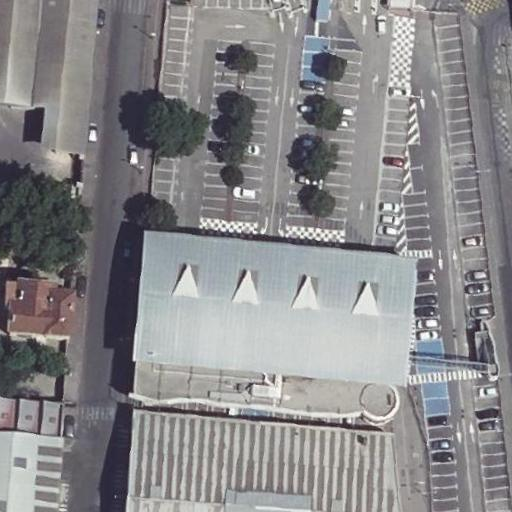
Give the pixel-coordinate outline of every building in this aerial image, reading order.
[(57,0),(0,0),(0,107),(49,112),(57,0)] [(57,0),(49,112),(47,148),(82,150),(93,0),(57,0)] [(55,189),(51,238),(74,241),(78,191),(55,189)] [(133,396),(363,418),(367,421),(373,424),(383,424),(390,419),(394,414),(396,409),(395,401),(393,396),(386,390),(379,388),(379,383),(399,385),(401,363),(410,263),(351,257),(270,249),(186,242),(145,237),(136,351),(133,396)] [(8,335),(68,339),(70,299),(51,298),(51,290),(5,287),(3,311),(9,311),(8,335)] [(51,298),(70,299),(70,292),(51,290),(51,298)] [(0,435),(59,440),(62,406),(0,400),(0,435)] [(397,511),(391,441),(131,420),(123,511),(397,511)] [(0,511),(53,511),(59,440),(0,435),(0,511)]
